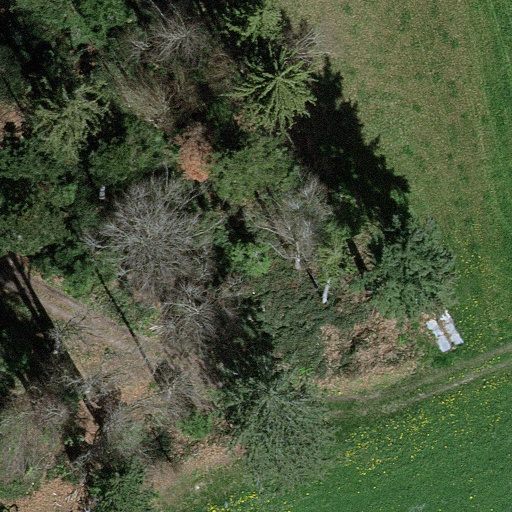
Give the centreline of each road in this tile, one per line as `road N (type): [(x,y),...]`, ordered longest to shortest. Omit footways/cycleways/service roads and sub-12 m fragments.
road 1 (track): [(0,269),(355,419)]
road 2 (track): [(195,511),(355,419),(511,346)]
